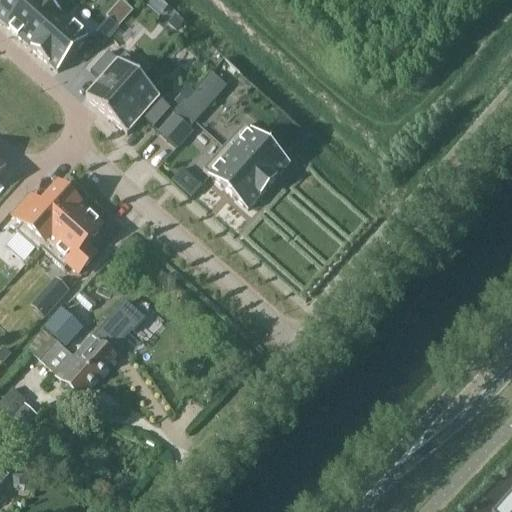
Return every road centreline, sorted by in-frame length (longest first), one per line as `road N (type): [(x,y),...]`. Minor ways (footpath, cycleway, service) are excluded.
road 1 (unclassified): [(302,345),(511,112)]
road 2 (residential): [(85,155),(302,345)]
road 3 (unclassified): [(153,511),(302,345)]
road 4 (tertiary): [(359,511),(511,352)]
road 5 (residential): [(0,43),(75,113),(72,144)]
